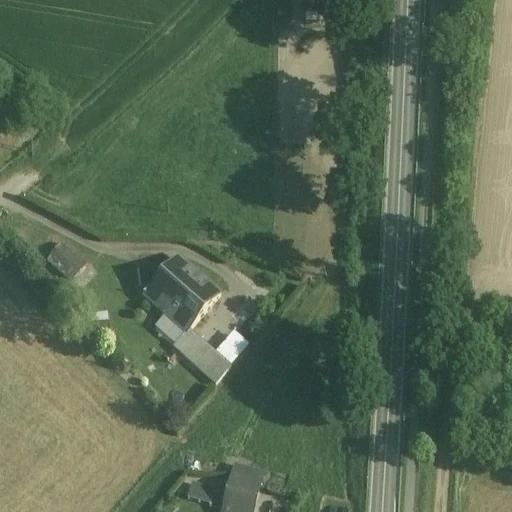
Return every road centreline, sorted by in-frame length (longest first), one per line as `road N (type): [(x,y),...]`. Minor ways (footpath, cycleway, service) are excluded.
road 1 (secondary): [(383,511),(411,0)]
road 2 (track): [(443,511),(466,328),(480,310),(511,314)]
